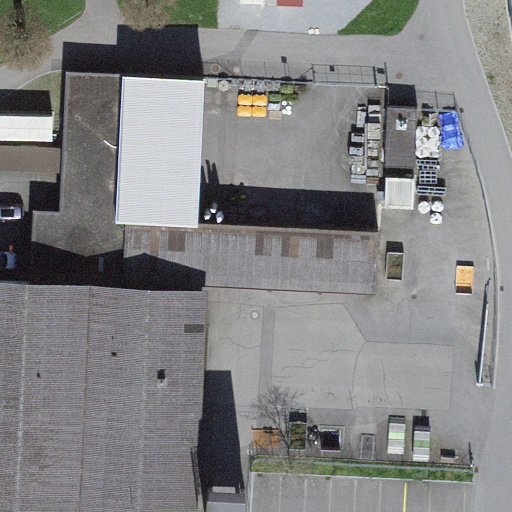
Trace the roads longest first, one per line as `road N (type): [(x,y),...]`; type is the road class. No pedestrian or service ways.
road 1 (residential): [(446,0),(499,175),(511,273)]
road 2 (residential): [(511,354),(505,511)]
